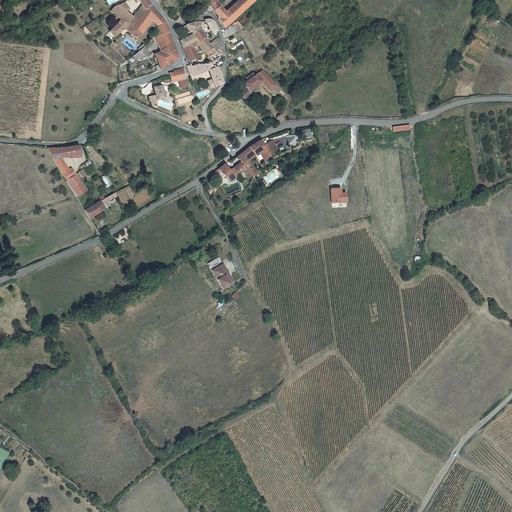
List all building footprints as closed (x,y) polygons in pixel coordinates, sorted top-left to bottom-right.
[(141,0),(144,8),(136,17),(131,13),(134,9),(128,4),(118,7),(116,8),(113,13),(124,22),(121,26),(111,32),(116,38),(130,28),(135,25),(152,6),(149,0),(141,0)] [(256,2),(254,0),(241,0),(228,12),(219,2),(221,0),(205,0),(210,7),(210,10),(212,13),(214,12),(218,18),(217,18),(226,30),(256,2)] [(135,25),(130,28),(140,40),(156,23),(160,30),(163,36),(169,34),(165,23),(153,7),(152,6),(135,25)] [(207,20),(204,20),(211,35),(212,36),(218,31),(215,27),(210,21),(207,20)] [(186,26),(192,34),(199,29),(193,23),(186,26)] [(186,26),(182,27),(188,37),(192,34),(186,26)] [(199,29),(192,34),(197,41),(199,43),(206,38),(199,29)] [(206,38),(212,48),(216,51),(222,49),(219,40),(222,39),(218,31),(212,36),(211,35),(206,38)] [(158,72),(161,70),(162,72),(178,61),(179,58),(169,34),(163,36),(157,38),(154,39),(161,55),(155,57),(159,67),(156,69),(158,72)] [(188,37),(179,40),(182,47),(197,41),(192,34),(188,37)] [(206,47),(207,50),(212,48),(206,38),(199,43),(197,41),(182,47),(189,60),(200,56),(206,47)] [(210,56),(205,65),(213,68),(216,64),(215,61),(224,57),(222,49),(216,51),(212,48),(207,50),(210,56)] [(152,58),(146,49),(135,58),(139,64),(152,58)] [(196,63),(202,64),(200,56),(189,60),(190,64),(196,63)] [(210,89),(220,85),(221,81),(219,73),(217,73),(216,68),(213,68),(205,65),(202,64),(196,63),(190,64),(186,66),(191,75),(196,74),(209,71),(213,80),(207,82),(210,89)] [(183,91),(191,87),(189,82),(187,82),(183,69),(174,71),(174,72),(175,77),(171,78),(172,82),(168,83),(169,87),(175,87),(180,85),(183,91)] [(249,87),(243,92),(245,96),(246,98),(253,93),(252,91),(262,83),(276,97),(279,95),(291,107),(293,101),(263,72),(256,77),(254,74),(248,78),(250,81),(246,84),(249,87)] [(154,103),(155,107),(160,105),(159,102),(167,100),(164,87),(156,89),(158,96),(151,97),(152,103),(154,103)] [(409,132),(408,125),(392,127),(393,134),(409,132)] [(304,139),(311,138),(311,129),(303,130),(304,139)] [(265,146),(262,140),(261,141),(243,154),(247,160),(261,152),(267,161),(271,155),(275,153),(276,154),(279,152),(278,151),(279,151),(273,142),(272,142),(265,146)] [(57,148),(49,148),(67,181),(69,181),(77,197),(86,192),(73,169),(70,170),(63,157),(81,154),(79,145),(57,148)] [(232,172),(227,164),(220,169),(225,177),(227,176),(231,181),(245,172),(251,180),(256,177),(250,169),(251,168),(247,160),(243,154),(239,157),(244,164),(232,172)] [(251,168),(250,169),(256,177),(259,175),(254,166),(251,168)] [(107,187),(111,186),(107,176),(103,177),(107,187)] [(342,203),(342,189),(332,190),(332,203),(342,203)] [(116,192),(85,210),(90,219),(97,215),(96,213),(104,208),(102,205),(118,196),(116,192)] [(213,260),(228,285),(238,279),(224,254),(213,260)]
